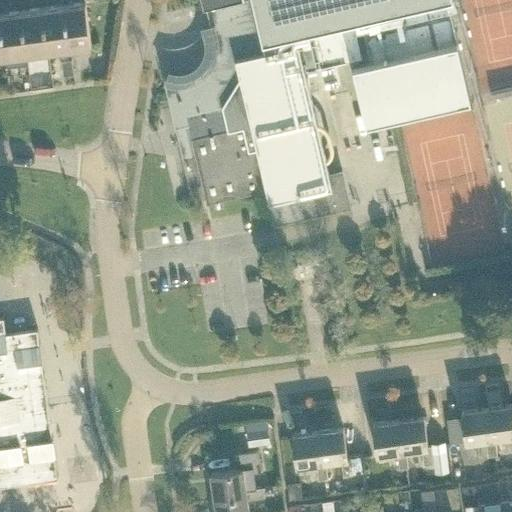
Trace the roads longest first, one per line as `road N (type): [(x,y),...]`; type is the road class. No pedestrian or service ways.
road 1 (unclassified): [(148,382),(196,394),(511,350)]
road 2 (unclassified): [(148,382),(116,314),(107,212),(113,172)]
road 3 (unclassified): [(113,172),(140,0)]
road 4 (residential): [(145,511),(133,416),(148,382)]
